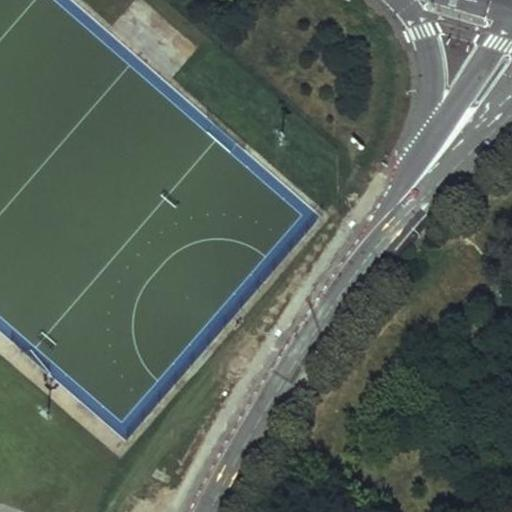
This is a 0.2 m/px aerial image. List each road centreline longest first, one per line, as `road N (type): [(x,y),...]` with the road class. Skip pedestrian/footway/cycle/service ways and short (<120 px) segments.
road 1 (tertiary): [(193,511),(341,265),(411,189)]
road 2 (tertiary): [(511,20),(411,189)]
road 3 (tertiary): [(402,0),(426,50),(411,189)]
road 4 (tertiary): [(411,189),(507,102)]
